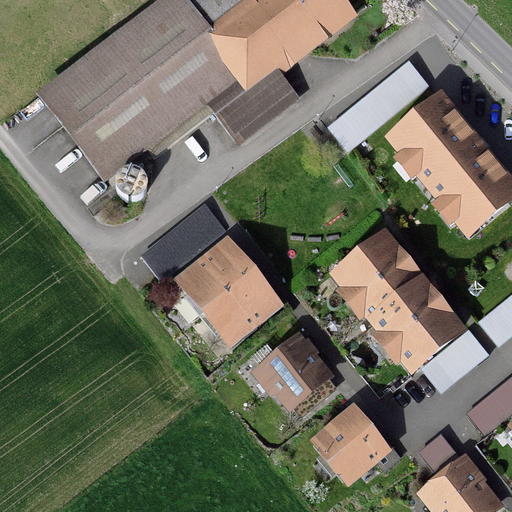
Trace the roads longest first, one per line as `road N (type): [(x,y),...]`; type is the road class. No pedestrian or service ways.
road 1 (residential): [(440,412),(408,438),(201,190)]
road 2 (residential): [(452,14),(201,190)]
road 3 (residential): [(201,190),(113,252),(95,252),(0,137)]
